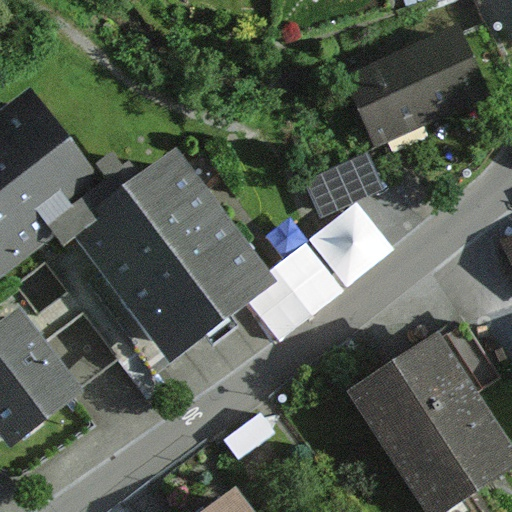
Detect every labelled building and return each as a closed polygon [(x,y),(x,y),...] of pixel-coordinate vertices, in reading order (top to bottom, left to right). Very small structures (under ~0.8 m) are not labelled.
[(346,83),(377,151),(491,99),(460,32),(346,83)] [(0,295),(53,257),(63,271),(81,258),(101,242),(95,233),(137,202),(106,160),(82,178),(28,105),(0,125),(0,295)] [(366,158),(309,186),(325,219),(382,192),(366,158)] [(101,242),(81,258),(172,378),(276,300),(179,170),(137,202),(95,233),(101,242)] [(20,319),(0,333),(0,447),(9,459),(82,405),(73,394),(115,363),(83,320),(43,349),(33,336),(20,319)] [(402,373),(351,408),(421,511),(459,511),(511,476),(511,464),(435,351),(402,373)] [(220,511),(244,511),(236,501),(220,511)]
